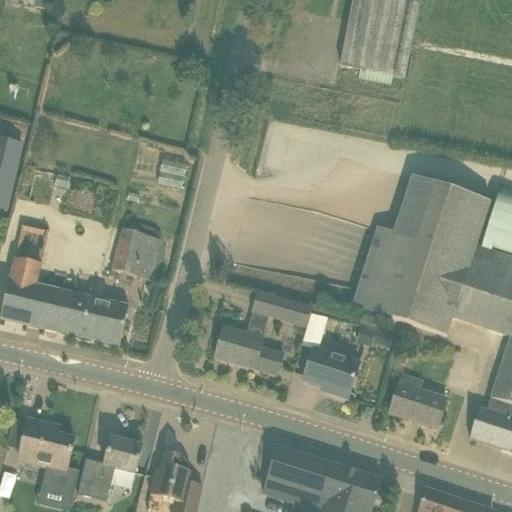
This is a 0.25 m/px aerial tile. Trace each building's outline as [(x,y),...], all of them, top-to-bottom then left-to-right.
[(353,0),(340,66),(404,79),(419,4),(397,0),(353,0)] [(302,149),(297,169),(325,177),(331,157),(302,149)] [(340,152),(334,181),(349,185),(350,180),(371,184),(376,160),(340,152)] [(0,194),(12,197),(21,158),(0,153),(0,194)] [(452,320),(511,339),(491,399),(511,405),(511,259),(482,250),(476,248),(490,205),(413,180),(369,313),(447,338),(452,320)] [(313,188),(306,207),(339,219),(345,199),(313,188)] [(511,192),(501,189),(482,250),(511,259),(511,192)] [(112,272),(150,282),(160,242),(123,231),(112,272)] [(120,349),(129,308),(36,287),(41,266),(15,261),(10,281),(1,321),(120,349)] [(274,298),(269,319),(307,330),(312,308),(274,298)] [(283,357),(260,350),(266,329),(250,325),(246,336),(224,330),(215,360),(254,371),(255,371),(278,377),(283,357)] [(377,332),(373,345),(389,350),(393,337),(377,332)] [(360,366),(314,351),(303,383),(331,392),(329,396),(348,402),(360,366)] [(438,431),(447,402),(420,393),(422,384),(402,377),(390,415),(438,431)] [(511,405),(491,399),(487,413),(480,411),(470,441),(511,454),(511,405)] [(63,488),(75,441),(47,434),(49,427),(28,422),(20,455),(29,457),(27,465),(47,470),(44,483),(63,488)] [(135,476),(142,449),(111,442),(105,466),(86,461),(81,483),(78,496),(107,502),(110,490),(115,471),(135,476)] [(278,450),(268,483),(263,496),(313,511),(312,511),(372,511),(381,482),(278,450)] [(161,472),(157,471),(150,497),(177,504),(174,511),(196,511),(202,488),(188,485),(191,474),(187,473),(188,470),(183,462),(180,461),(180,459),(165,455),(161,472)] [(486,511),(426,491),(419,511),(486,511)]
